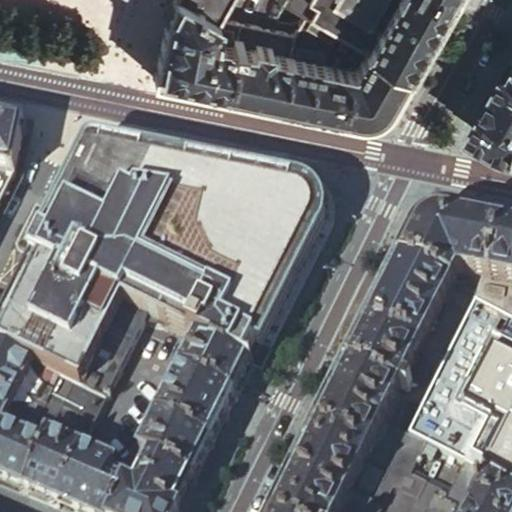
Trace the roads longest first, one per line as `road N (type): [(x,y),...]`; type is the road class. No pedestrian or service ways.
road 1 (tertiary): [(404,185),(241,511)]
road 2 (tertiary): [(503,0),(425,133),(404,185)]
